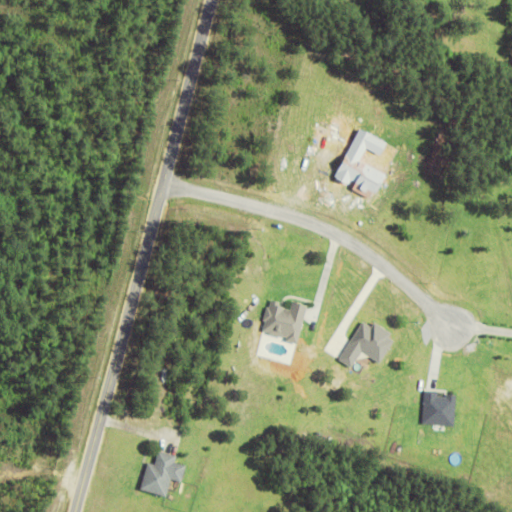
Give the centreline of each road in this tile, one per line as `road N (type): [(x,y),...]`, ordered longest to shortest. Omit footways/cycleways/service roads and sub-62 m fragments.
road 1 (tertiary): [(74,511),(213,0)]
road 2 (residential): [(164,184),(258,204),(336,234),(452,326)]
